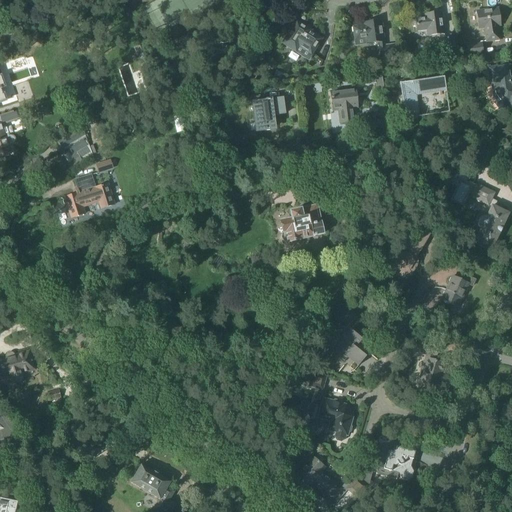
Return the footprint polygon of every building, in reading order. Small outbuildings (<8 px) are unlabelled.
[(499,40),(496,21),(499,21),(497,8),(487,9),(487,10),(476,11),(478,28),(483,28),(484,29),(482,31),(482,33),(483,35),(484,36),(485,42),(499,40)] [(438,13),(437,11),(432,12),(431,14),(429,14),(429,17),(415,19),(416,31),(426,29),(427,35),(443,33),(440,12),(438,13)] [(286,43),(285,44),(302,55),(304,52),(309,55),(311,52),(319,39),(310,33),(303,29),(304,27),(302,26),(296,22),(293,26),(288,34),(290,35),(291,35),(286,43)] [(383,41),(380,23),(352,27),(354,40),(364,38),(365,43),(377,42),(378,46),(379,58),(396,55),(394,44),(383,46),(382,41),(383,41)] [(446,50),(449,50),(457,49),(455,34),(444,36),(446,50)] [(467,56),(482,54),(480,43),(466,45),(467,56)] [(457,49),(449,50),(451,60),(458,59),(457,49)] [(510,79),(509,66),(496,68),(496,67),(488,68),(490,80),(492,89),(494,89),(495,95),(499,100),(498,100),(497,101),(496,103),(496,106),(497,107),(501,112),(508,107),(508,108),(511,108),(511,88),(511,85),(511,84),(510,84),(509,80),(511,79),(510,79)] [(373,73),(375,89),(383,88),(380,72),(373,73)] [(374,84),(373,74),(359,76),(360,86),(374,84)] [(404,119),(412,118),(448,113),(443,77),(399,83),(404,119)] [(354,121),(352,108),(354,107),(353,100),(355,100),(354,89),(330,92),(332,110),(338,109),(340,123),(354,121)] [(284,114),(282,98),(270,99),(270,100),(265,101),(265,100),(251,102),(251,103),(253,103),(256,123),(254,123),(255,132),(269,130),(268,122),(274,121),(273,115),(284,114)] [(16,112),(13,113),(0,117),(0,157),(10,154),(8,146),(12,145),(14,144),(15,142),(14,139),(13,137),(11,136),(9,136),(5,124),(19,119),(16,112)] [(82,126),(57,141),(64,151),(68,148),(86,138),(86,137),(82,126)] [(62,156),(54,161),(61,173),(93,156),(89,146),(86,138),(68,148),(70,152),(62,156)] [(96,165),(98,174),(113,169),(111,160),(96,165)] [(51,180),(55,177),(51,171),(47,174),(51,180)] [(95,188),(91,175),(75,180),(77,188),(76,189),(74,193),(74,195),(65,198),(71,218),(84,214),(82,207),(99,202),(101,209),(114,205),(107,184),(95,188)] [(496,206),(496,204),(496,203),(494,202),(490,199),(493,194),(476,185),(470,197),(487,206),(488,205),(491,207),(486,216),(483,216),(481,216),(478,218),(477,221),(477,224),(478,227),(480,229),(476,239),(492,247),(498,233),(498,232),(500,228),(501,228),(507,214),(495,208),(496,206)] [(348,205),(355,199),(346,188),(339,194),(348,205)] [(292,220),(280,223),(283,232),(282,233),(281,234),(281,235),(281,236),(281,237),(281,238),(281,239),(282,240),(282,241),(283,241),(283,242),(284,242),(285,242),(287,242),(288,242),(292,245),(298,244),(300,239),(322,235),(322,234),(324,230),(323,226),(320,224),(315,204),(299,208),(300,211),(290,213),(292,220)] [(403,277),(411,275),(408,269),(411,266),(412,262),(411,259),(415,257),(429,233),(415,225),(402,250),(397,251),(392,256),(396,258),(395,262),(396,266),(399,269),(396,275),(403,277)] [(471,287),(474,280),(462,275),(460,280),(452,277),(447,286),(448,287),(446,290),(441,300),(455,307),(458,300),(460,301),(467,285),(471,287)] [(361,339),(350,330),(347,332),(344,331),(339,330),(335,332),(332,334),(330,338),(330,342),(331,346),(334,349),(330,353),(342,363),(347,358),(357,366),(365,357),(365,356),(367,353),(362,348),(364,345),(366,346),(369,344),(369,343),(362,338),(361,339)] [(435,357),(438,345),(418,340),(415,352),(427,355),(426,359),(425,359),(417,388),(436,393),(444,364),(431,361),(433,356),(435,357)] [(20,373),(33,369),(28,353),(0,361),(0,379),(11,376),(11,378),(12,379),(13,381),(15,381),(19,380),(20,379),(21,377),(20,375),(20,373)] [(322,391),(326,377),(312,373),(308,387),(322,391)] [(48,402),(50,410),(63,406),(59,390),(44,394),(47,403),(48,402)] [(336,440),(343,440),(344,440),(345,436),(347,436),(347,434),(350,432),(351,428),(350,425),(352,418),(350,417),(347,411),(350,409),(349,407),(345,406),(345,405),(340,404),(339,402),(334,400),(332,402),(323,399),(325,400),(324,405),(321,404),(317,418),(330,422),(329,425),(338,427),(336,432),(335,432),(334,437),(336,440)] [(17,429),(0,413),(0,443),(3,442),(3,444),(7,442),(6,441),(9,440),(15,438),(15,439),(26,436),(18,428),(17,429)] [(415,452),(396,447),(395,450),(392,452),(389,451),(383,469),(391,472),(391,471),(398,473),(401,478),(406,480),(411,477),(413,472),(410,467),(412,460),(415,452)] [(341,489),(320,472),(324,468),(312,457),(296,476),(308,486),(310,484),(330,501),(341,489)] [(171,511),(176,505),(169,501),(174,492),(167,488),(170,482),(160,477),(161,476),(151,471),(150,471),(141,465),(130,483),(139,488),(138,488),(151,496),(152,495),(159,500),(157,504),(159,506),(159,507),(162,508),(162,507),(170,511),(171,511)] [(357,498),(366,487),(356,478),(346,489),(357,498)] [(511,500),(502,497),(499,503),(510,507),(511,501),(511,500)] [(0,511),(18,511),(20,507),(16,506),(17,503),(0,498),(0,511)] [(394,511),(397,509),(390,503),(385,509),(388,511),(394,511)]
